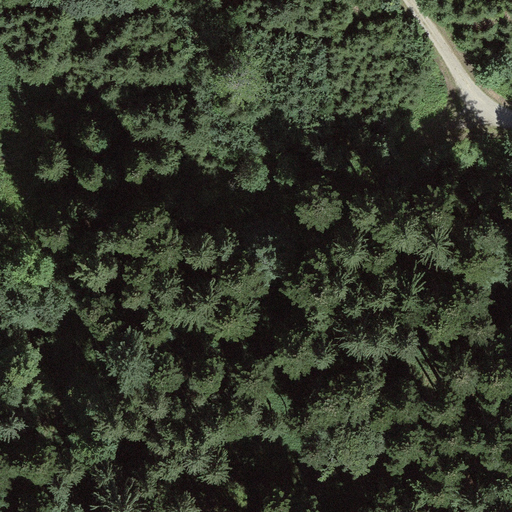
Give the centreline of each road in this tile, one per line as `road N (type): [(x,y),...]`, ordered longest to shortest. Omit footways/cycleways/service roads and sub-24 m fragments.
road 1 (track): [(0,444),(204,340),(504,130)]
road 2 (track): [(511,130),(504,130),(413,0)]
